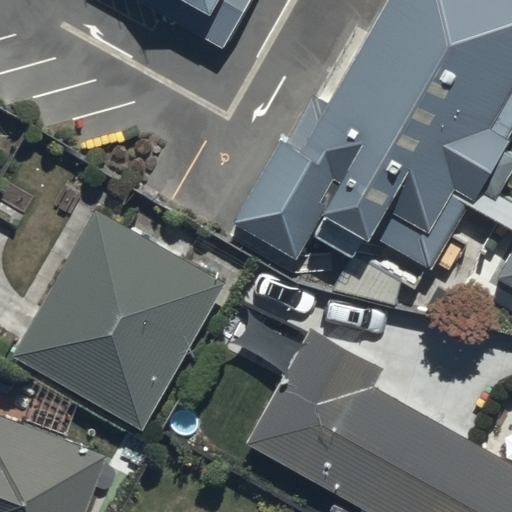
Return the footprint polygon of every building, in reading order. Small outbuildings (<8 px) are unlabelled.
[(144,0),(226,46),(251,0),(144,0)] [(511,130),(511,0),(390,0),(307,144),(283,131),(231,221),(300,261),(317,232),(356,255),(373,226),(436,263),(511,130)] [(144,436),(230,285),(100,211),(14,363),(144,436)] [(511,247),(495,277),(511,286),(511,247)] [(285,380),(249,445),(369,511),(511,511),(511,461),(377,386),(384,373),(294,323),(268,371),(285,380)] [(79,511),(99,462),(0,424),(0,511),(79,511)]
